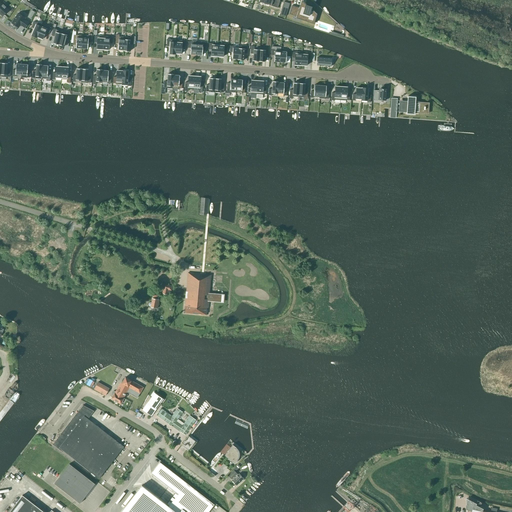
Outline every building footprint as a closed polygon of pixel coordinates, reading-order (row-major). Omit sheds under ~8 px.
[(260,0),(259,4),(260,2),(270,5),(270,6),(278,8),(280,0),(260,0)] [(307,5),(302,0),(299,8),(293,6),(290,15),(302,19),(301,20),(308,22),(308,21),(314,22),(316,13),(312,9),(313,7),(307,5)] [(0,1),(0,14),(3,16),(8,10),(5,8),(6,7),(5,7),(3,5),(2,5),(0,2),(0,1),(0,2),(0,1)] [(282,9),(281,12),(286,13),(287,11),(289,4),(284,2),(282,9)] [(18,13),(11,23),(18,28),(21,24),(22,26),(25,28),(29,23),(24,19),(25,18),(18,13)] [(37,23),(34,22),(31,27),(34,29),(31,35),(37,37),(42,25),(37,22),(37,23)] [(48,27),(42,25),(37,37),(43,39),(45,33),(48,35),(51,28),(48,26),(48,27)] [(57,29),(53,29),(52,36),(55,37),(53,43),(59,45),(62,31),(57,30),(57,29)] [(68,33),(62,31),(59,45),(64,46),(66,40),(69,40),(71,32),(68,31),(68,33)] [(88,36),(83,35),(82,49),(88,49),(88,43),(91,43),(92,34),(88,34),(88,36)] [(77,35),(74,35),(73,44),(76,44),(76,48),(82,49),(83,35),(77,35)] [(119,35),(116,35),(115,43),(118,44),(118,50),(124,50),(123,51),(124,51),(125,37),(119,37),(119,35)] [(98,36),(95,36),(94,42),(97,43),(97,49),(103,50),(104,36),(98,36)] [(110,37),(104,36),(103,50),(109,50),(109,44),(112,44),(113,37),(110,37)] [(130,38),(125,37),(124,51),(130,51),(130,44),(133,45),(134,36),(131,36),(130,38)] [(175,54),(176,40),(170,40),(170,39),(167,39),(167,46),(170,47),(169,54),(175,54)] [(176,40),(175,54),(181,54),(182,48),(185,48),(185,41),(182,41),(176,40)] [(196,55),(197,42),(191,41),(191,42),(188,42),(188,48),(191,48),(190,55),(196,55)] [(197,42),(196,55),(202,56),(203,49),(206,49),(206,43),(203,43),(203,42),(197,42)] [(211,56),(217,57),(218,46),(212,45),(212,43),(209,43),(208,49),(212,50),(211,56)] [(218,46),(217,57),(223,57),(223,50),(227,51),(227,44),(224,44),(224,46),(218,46)] [(232,59),(238,59),(238,48),(233,48),(233,46),(230,46),(229,52),(232,52),(232,59)] [(238,59),(238,60),(244,60),(244,53),(247,53),(248,47),(245,47),(245,46),(239,46),(238,48),(238,59)] [(253,61),(259,61),(259,49),(254,48),(254,46),(251,46),(250,54),(253,54),(253,61)] [(259,49),(259,61),(264,62),(265,55),(268,55),(269,47),(266,47),(266,48),(260,47),(259,49)] [(274,62),(280,62),(281,50),(275,50),(275,49),(272,49),(271,55),(274,55),(274,62)] [(281,50),(280,62),(286,63),(286,56),(289,56),(290,50),(286,50),(286,51),(281,50)] [(295,65),(301,65),(302,52),(296,52),(293,52),(292,58),(295,58),(295,65)] [(302,52),(301,65),(307,66),(307,59),(310,60),(311,53),(307,53),(308,53),(302,52)] [(332,59),(317,57),(317,58),(317,65),(331,67),(331,66),(330,66),(331,59),(332,59)] [(8,64),(2,63),(1,77),(7,78),(7,77),(10,77),(10,71),(7,71),(8,64)] [(22,64),(16,64),(16,70),(12,70),(12,76),(15,77),(15,75),(21,75),(21,78),(22,64)] [(28,65),(22,64),(21,78),(27,78),(27,77),(30,78),(30,71),(27,71),(28,65)] [(42,65),(36,64),(36,71),(33,71),(32,78),(35,78),(35,79),(41,79),(42,65)] [(42,65),(41,79),(47,79),(47,81),(50,81),(51,72),(48,72),(48,66),(42,65)] [(62,67),(56,67),(56,73),(53,73),(52,79),(56,79),(56,78),(61,78),(61,79),(62,67)] [(68,68),(62,67),(61,79),(67,80),(67,83),(70,83),(71,74),(68,74),(68,68)] [(82,69),(76,69),(76,76),(73,75),(72,82),(76,82),(76,81),(81,82),(81,83),(82,69)] [(88,69),(82,69),(81,83),(87,83),(90,83),(91,77),(88,76),(88,69)] [(103,70),(97,69),(96,76),(93,76),(92,84),(96,85),(96,83),(102,83),(103,70)] [(103,70),(102,83),(102,82),(107,83),(111,84),(111,77),(108,77),(108,71),(103,70)] [(122,71),(117,71),(116,77),(113,77),(113,83),(116,83),(116,84),(122,84),(121,85),(122,85),(123,71),(122,71)] [(129,71),(123,71),(122,85),(127,85),(127,86),(131,86),(131,79),(128,78),(129,71)] [(174,74),(168,74),(167,82),(164,81),(164,84),(162,84),(161,89),(164,89),(164,88),(167,88),(173,89),(173,88),(174,75),(174,74)] [(180,75),(174,75),(173,88),(179,89),(179,88),(182,88),(182,82),(179,82),(180,75)] [(194,90),(195,76),(189,76),(188,83),(185,82),(184,91),(188,91),(188,89),(194,90)] [(200,77),(195,76),(194,90),(199,90),(199,92),(202,92),(203,84),(200,83),(200,77)] [(214,93),(215,79),(210,78),(209,85),(206,85),(205,91),(209,92),(214,93)] [(221,79),(215,79),(214,93),(220,93),(220,92),(224,92),(224,84),(221,83),(221,79)] [(236,92),(237,80),(231,79),(230,83),(227,83),(226,92),(230,92),(236,93),(236,92)] [(242,80),(237,80),(236,92),(241,92),(241,93),(245,93),(245,87),(242,86),(242,80)] [(256,94),(257,81),(251,81),(251,87),(248,87),(247,96),(250,96),(251,94),(256,94)] [(263,81),(257,81),(256,94),(262,95),(262,94),(266,94),(266,88),(263,88),(263,81)] [(278,93),(279,82),(272,81),(272,88),(269,88),(268,95),(272,95),(272,93),(278,94),(278,93)] [(284,83),(279,82),(278,93),(283,94),(283,96),(286,96),(287,89),(284,89),(284,83)] [(298,97),(299,83),(293,83),(293,90),(290,90),(289,98),(293,99),(293,97),(298,97)] [(305,84),(299,83),(298,97),(304,98),(304,97),(307,97),(308,88),(305,88),(305,84)] [(319,98),(320,85),(314,85),(314,91),(311,91),(310,98),(314,98),(314,97),(319,98)] [(326,86),(320,85),(319,98),(319,99),(325,99),(328,99),(329,93),(326,92),(326,86)] [(340,100),(341,87),(335,86),(334,93),(332,93),(331,100),(334,101),(334,100),(340,100)] [(347,87),(341,87),(340,100),(346,101),(346,100),(349,100),(350,94),(347,94),(347,87)] [(361,100),(362,88),(356,88),(356,94),(353,94),(352,101),(355,101),(356,99),(361,100)] [(362,88),(361,100),(367,100),(367,102),(370,102),(371,95),(368,95),(368,88),(362,88)] [(386,94),(386,90),(383,90),(383,89),(382,89),(382,90),(379,90),(379,92),(377,92),(377,91),(374,90),(373,90),(373,101),(373,98),(378,98),(378,100),(385,101),(386,98),(387,98),(387,94),(386,94)] [(408,103),(401,103),(401,111),(407,111),(407,114),(408,114),(414,114),(414,115),(415,115),(415,113),(416,109),(419,109),(419,112),(424,113),(425,104),(416,104),(416,97),(416,98),(411,97),(412,97),(408,97),(408,103)] [(205,203),(204,218),(213,219),(214,203),(205,203)] [(188,273),(184,313),(190,313),(201,314),(206,315),(206,308),(208,308),(206,308),(207,300),(221,301),(221,295),(204,294),(205,278),(201,277),(202,274),(188,273)] [(162,294),(167,295),(168,292),(170,293),(172,286),(165,285),(164,289),(163,289),(162,294)] [(158,299),(158,297),(153,296),(153,298),(152,298),(151,302),(150,302),(149,303),(148,303),(148,305),(149,306),(151,307),(150,307),(157,308),(159,300),(158,299)] [(115,392),(111,399),(121,404),(124,398),(123,398),(127,392),(137,398),(143,387),(125,377),(120,386),(119,386),(115,392)] [(105,396),(110,388),(98,382),(94,389),(105,396)] [(159,396),(155,393),(154,394),(153,393),(142,408),(148,413),(152,406),(154,407),(158,401),(157,400),(159,397),(158,397),(159,396)] [(99,479),(124,447),(88,419),(94,411),(83,405),(53,444),(62,452),(63,451),(99,479)] [(171,418),(170,417),(171,415),(160,408),(156,414),(185,435),(196,420),(189,416),(183,425),(183,424),(182,425),(176,421),(182,412),(177,409),(171,418)] [(109,424),(112,420),(104,416),(101,420),(104,423),(105,422),(109,424)] [(189,450),(195,442),(188,436),(181,445),(189,450)] [(235,463),(238,460),(238,459),(239,458),(239,457),(239,456),(239,455),(239,454),(239,453),(239,452),(239,451),(238,450),(237,449),(237,448),(236,448),(232,445),(224,455),(235,463)] [(141,485),(120,511),(208,511),(214,505),(160,462),(151,473),(178,494),(168,506),(141,485)] [(80,503),(95,484),(69,464),(54,483),(80,503)] [(231,479),(232,479),(237,474),(234,470),(228,475),(231,479)] [(237,474),(232,479),(233,480),(232,480),(237,485),(244,479),(239,474),(238,475),(237,474)] [(49,511),(43,511),(22,496),(9,511),(53,511),(51,510),(49,511)] [(485,510),(480,507),(481,506),(467,499),(466,499),(466,510),(472,511),(485,511),(483,511),(483,509),(485,510)]
